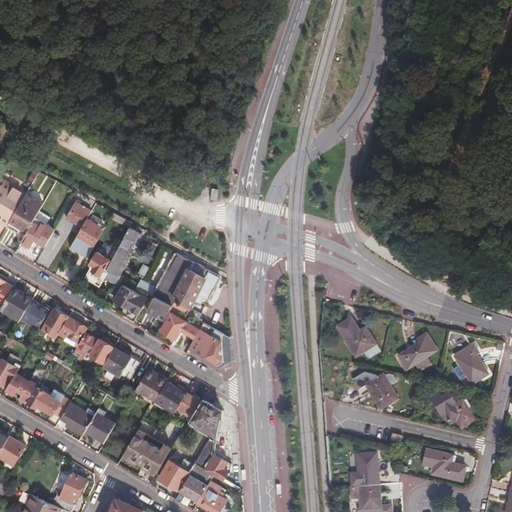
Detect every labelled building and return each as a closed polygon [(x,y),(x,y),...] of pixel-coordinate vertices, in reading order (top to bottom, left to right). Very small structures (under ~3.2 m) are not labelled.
[(32,171),(30,181),(36,183),(39,173),(32,171)] [(12,222),(27,197),(20,193),(20,192),(2,181),(0,183),(0,215),(4,218),(0,224),(8,229),(12,222)] [(28,196),(27,197),(12,222),(29,233),(37,220),(45,207),(28,196)] [(89,220),(93,214),(80,207),(70,222),(83,230),(89,220)] [(36,241),(47,247),(54,236),(56,231),(37,220),(29,233),(23,243),(31,248),(36,241)] [(83,230),(71,249),(89,260),(106,231),(89,220),(83,230)] [(143,236),(132,230),(108,272),(119,278),(143,236)] [(60,240),(54,236),(47,247),(46,248),(53,252),(60,240)] [(143,281),(139,289),(151,296),(156,299),(174,308),(189,316),(197,302),(203,306),(205,301),(210,304),(223,280),(165,248),(161,255),(173,262),(158,289),(143,281)] [(105,269),(110,261),(98,254),(92,265),(90,268),(92,270),(86,280),(101,289),(106,280),(115,286),(116,284),(119,278),(108,272),(105,269)] [(124,281),(119,278),(116,284),(121,287),(124,281)] [(131,311),(140,296),(125,287),(116,302),(131,311)] [(2,309),(22,321),(23,319),(33,303),(21,295),(22,293),(15,288),(2,309)] [(174,308),(156,299),(148,312),(158,318),(160,314),(168,318),(174,308)] [(34,302),(33,303),(23,319),(39,330),(50,312),(34,302)] [(43,332),(57,340),(61,334),(70,318),(56,310),(43,332)] [(178,340),(187,323),(173,315),(163,332),(178,340)] [(345,340),(357,360),(367,354),(370,360),(384,352),(368,326),(362,330),(354,317),(338,327),(346,339),(345,340)] [(88,329),(70,318),(61,334),(67,338),(66,341),(77,348),(80,342),(88,329)] [(205,325),(190,352),(219,369),(233,362),(231,339),(205,325)] [(7,335),(1,332),(0,333),(0,339),(9,345),(11,342),(12,339),(12,338),(7,335)] [(399,356),(409,372),(419,366),(422,371),(433,364),(430,359),(442,352),(430,332),(417,340),(419,343),(399,356)] [(78,348),(75,355),(83,360),(87,353),(93,357),(102,343),(87,334),(82,343),(78,348)] [(115,347),(103,340),(102,343),(93,357),(105,364),(115,347)] [(456,357),(474,386),(493,375),(481,356),(483,354),(477,343),(456,357)] [(133,359),(116,348),(105,367),(122,377),(133,359)] [(49,353),(46,358),(52,362),(55,357),(49,353)] [(12,378),(14,380),(18,374),(22,366),(18,364),(21,359),(13,354),(9,361),(4,358),(0,365),(0,382),(7,387),(12,378)] [(28,403),(49,367),(43,363),(32,382),(18,374),(14,380),(8,391),(15,395),(18,390),(25,395),(22,399),(28,403)] [(130,385),(137,374),(128,369),(124,377),(127,379),(125,382),(130,385)] [(166,382),(149,371),(138,389),(138,390),(155,400),(166,382)] [(87,376),(81,372),(78,378),(84,381),(87,376)] [(378,376),(367,373),(356,380),(362,390),(367,386),(383,411),(402,400),(393,385),(399,381),(394,373),(388,376),(386,373),(379,377),(378,376)] [(144,378),(137,374),(130,385),(133,386),(128,393),(134,397),(138,390),(138,389),(137,389),(144,378)] [(188,394),(168,382),(156,402),(176,414),(181,406),(187,397),(188,394)] [(45,404),(43,407),(55,414),(63,402),(66,396),(55,389),(51,395),(40,388),(30,403),(38,408),(40,405),(42,402),(45,404)] [(448,420),(452,426),(459,422),(464,429),(478,420),(466,399),(460,402),(455,393),(448,397),(444,390),(431,398),(445,422),(448,420)] [(187,397),(181,406),(196,415),(203,403),(194,398),(196,395),(190,392),(188,394),(187,397)] [(128,407),(130,403),(123,398),(122,401),(121,400),(120,403),(127,407),(128,407)] [(205,400),(203,403),(196,415),(189,426),(211,439),(217,443),(218,443),(224,411),(222,411),(222,409),(205,400)] [(87,432),(97,414),(91,411),(89,415),(71,405),(61,421),(70,426),(69,427),(84,436),(87,432)] [(127,416),(132,418),(136,421),(140,423),(142,419),(130,412),(127,416)] [(97,414),(87,432),(106,443),(117,424),(104,417),(98,413),(97,414)] [(174,418),(167,431),(173,434),(179,426),(184,429),(187,425),(174,418)] [(153,437),(140,429),(125,455),(133,459),(134,457),(140,460),(139,463),(145,467),(147,464),(152,467),(164,448),(157,444),(158,443),(152,439),(153,437)] [(403,444),(405,435),(394,432),(392,441),(403,444)] [(0,454),(9,439),(0,433),(0,454)] [(10,437),(9,439),(0,454),(0,458),(15,467),(27,447),(10,437)] [(211,439),(196,465),(215,476),(216,475),(224,480),(231,468),(230,464),(227,462),(216,455),(217,443),(211,439)] [(216,455),(227,462),(233,452),(218,443),(217,443),(216,455)] [(433,475),(466,482),(470,465),(455,462),(457,453),(429,447),(425,465),(435,467),(433,475)] [(171,452),(164,448),(152,467),(151,470),(158,474),(171,452)] [(351,486),(382,484),(380,450),(359,451),(360,470),(350,470),(351,486)] [(180,490),(190,473),(171,462),(161,479),(180,490)] [(196,465),(190,473),(180,490),(175,499),(184,504),(189,507),(194,499),(199,502),(212,481),(215,476),(196,465)] [(74,507),(87,480),(73,473),(60,500),(74,507)] [(5,481),(0,489),(0,493),(4,496),(10,486),(11,484),(5,481)] [(226,490),(212,481),(199,502),(216,511),(220,511),(228,500),(222,496),(226,490)] [(382,484),(351,486),(351,499),(361,498),(361,507),(358,507),(358,511),(395,511),(395,503),(383,504),(382,484)] [(57,511),(60,508),(37,498),(33,508),(28,506),(25,511),(57,511)] [(144,511),(145,511),(119,499),(113,511),(144,511)] [(194,510),(199,502),(194,499),(189,507),(194,510)]
